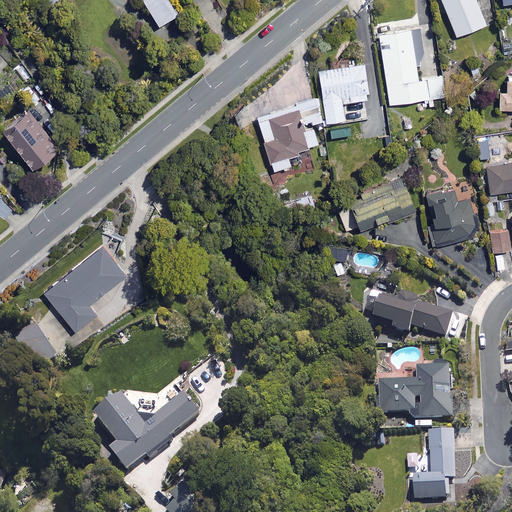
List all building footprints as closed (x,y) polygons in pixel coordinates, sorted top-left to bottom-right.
[(177,13),(169,0),(142,0),(158,25),(177,13)] [(484,23),(474,0),(440,0),(454,35),(484,23)] [(416,78),(414,64),(423,52),(417,17),(376,24),(388,104),(442,95),(439,74),(416,78)] [(367,97),(361,61),(317,68),(326,121),(343,118),(340,102),(367,97)] [(511,78),(504,79),(504,90),(498,90),(498,108),(511,107),(511,78)] [(323,122),(315,97),(254,116),(271,170),(289,165),(286,154),(318,144),(312,125),(323,122)] [(55,145),(25,105),(0,123),(0,125),(29,165),(55,145)] [(511,124),(511,115),(493,116),(494,132),(511,130),(511,124)] [(323,123),(327,157),(336,156),(334,144),(360,140),(357,118),(323,123)] [(441,145),(430,146),(430,157),(441,156),(441,145)] [(511,188),(511,160),(484,164),(488,192),(511,188)] [(336,207),(345,230),(354,227),(355,230),(411,208),(398,173),(356,189),(359,198),(336,207)] [(454,193),(452,186),(424,193),(432,225),(429,226),(433,245),(475,235),(465,191),(454,193)] [(307,192),(293,199),(300,212),(313,205),(307,192)] [(487,216),(489,249),(510,248),(510,242),(508,215),(487,216)] [(346,257),(344,241),(328,243),(329,258),(346,257)] [(125,273),(101,244),(43,292),(75,331),(95,314),(87,304),(125,273)] [(218,294),(205,274),(184,287),(197,307),(218,294)] [(417,335),(418,329),(446,336),(453,313),(416,303),(418,298),(399,292),(397,298),(380,293),(372,319),(393,324),(392,328),(417,335)] [(57,356),(34,325),(14,339),(37,370),(57,356)] [(451,418),(451,365),(417,365),(417,380),(379,380),(379,412),(406,412),(406,418),(451,418)] [(156,416),(137,414),(121,393),(95,415),(118,444),(111,450),(127,471),(147,455),(150,459),(172,441),(169,438),(199,414),(183,394),(156,416)] [(453,430),(429,431),(431,474),(413,474),(414,500),(450,498),(449,478),(456,478),(453,430)] [(196,492),(184,481),(171,496),(182,507),(196,492)]
